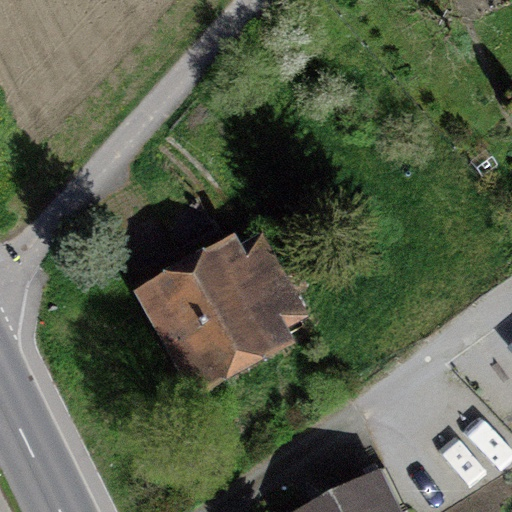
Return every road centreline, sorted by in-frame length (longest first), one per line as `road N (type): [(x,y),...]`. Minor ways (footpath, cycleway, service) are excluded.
road 1 (track): [(269,0),(0,280)]
road 2 (secondary): [(0,380),(64,511)]
